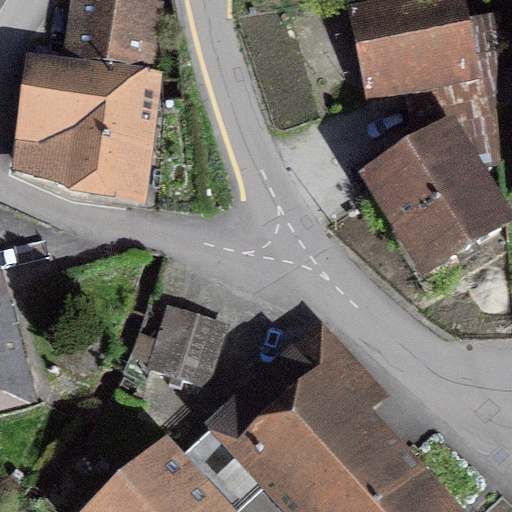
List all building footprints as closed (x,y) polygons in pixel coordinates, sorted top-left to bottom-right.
[(363,91),(469,70),(455,0),(348,0),(345,1),(363,91)] [(72,74),(145,84),(155,16),(82,5),(72,74)] [(145,84),(72,74),(36,68),(21,168),(141,186),(156,86),(145,84)] [(449,122),(357,175),(416,276),(507,223),(449,122)] [(159,373),(207,387),(223,329),(175,316),(159,373)] [(258,511),(447,511),(363,418),(384,399),(318,326),(192,438),(258,511)] [(0,410),(16,407),(0,341),(0,410)] [(203,511),(159,465),(107,511),(203,511)]
